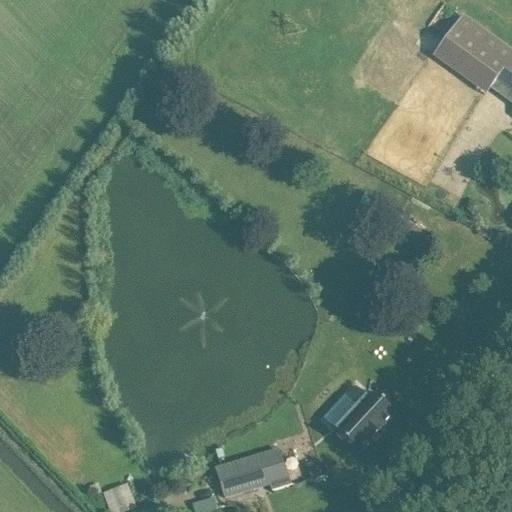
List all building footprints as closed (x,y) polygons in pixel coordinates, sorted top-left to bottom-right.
[(496,79),(511,89),(511,50),(465,16),(447,44),(496,79)] [(414,242),(420,233),(406,224),(400,233),(414,242)] [(345,397),(322,423),(333,433),(357,455),(371,439),(372,440),(379,432),(379,431),(393,415),(370,393),(357,408),(345,397)] [(216,470),(225,499),(271,485),(273,492),(272,492),(278,511),(315,511),(306,482),(291,486),(289,479),(287,480),(279,451),(216,470)] [(320,460),(305,466),(310,479),(325,473),(320,460)] [(106,511),(123,511),(134,507),(125,484),(99,495),(106,511)]
